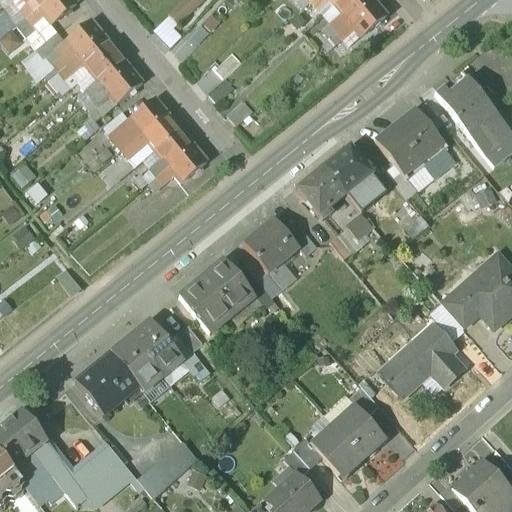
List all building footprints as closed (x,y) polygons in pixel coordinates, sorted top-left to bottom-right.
[(24,0),(30,6),(36,14),(53,0),(24,0)] [(69,0),(53,0),(36,14),(43,22),(49,30),(76,8),(69,0)] [(198,0),(188,0),(167,20),(177,29),(203,4),(198,0)] [(309,7),(302,0),(295,6),(302,13),(309,7)] [(322,0),(317,0),(309,8),(316,15),(327,5),(322,0)] [(322,0),(327,5),(333,11),(345,0),(322,0)] [(368,0),(345,0),(333,11),(339,20),(346,28),(373,5),(368,0)] [(373,5),(346,28),(353,36),(359,43),(385,21),(373,5)] [(30,6),(18,16),(25,24),(36,14),(30,6)] [(36,14),(25,24),(31,32),(43,22),(36,14)] [(296,20),(290,26),(296,32),(302,26),(296,20)] [(339,20),(328,29),(335,37),(346,28),(339,20)] [(90,25),(63,47),(69,54),(75,62),(102,40),(90,25)] [(346,28),(335,37),(341,45),(353,36),(346,28)] [(102,40),(75,62),(82,70),(89,78),(115,56),(102,40)] [(69,54),(58,63),(64,72),(75,62),(69,54)] [(115,56),(89,78),(95,87),(102,94),(129,73),(115,56)] [(82,70),(75,62),(64,72),(71,80),(82,70)] [(129,73),(102,94),(109,103),(115,110),(141,88),(129,73)] [(224,84),(207,98),(216,108),(232,93),(224,84)] [(495,119),(467,84),(448,98),(443,92),(434,100),(467,142),(495,119)] [(95,87),(84,96),(90,104),(102,94),(95,87)] [(102,94),(90,104),(97,112),(109,103),(102,94)] [(97,112),(95,114),(101,121),(115,110),(109,103),(97,112)] [(154,103),(127,125),(127,126),(140,141),(166,119),(154,103)] [(90,104),(83,110),(90,118),(95,114),(97,112),(90,104)] [(242,107),(226,121),(235,131),(251,116),(242,107)] [(442,130),(425,108),(415,116),(433,138),(442,130)] [(415,116),(415,115),(374,148),(393,171),(402,183),(403,182),(443,150),(433,138),(415,116)] [(121,118),(102,133),(108,141),(127,126),(127,125),(121,118)] [(180,135),(166,119),(140,141),(146,149),(153,157),(180,135)] [(511,140),(495,119),(467,142),(493,174),(511,158),(511,140)] [(127,126),(108,141),(121,156),(128,150),(140,141),(127,126)] [(180,135),(153,157),(159,165),(166,173),(193,151),(180,135)] [(140,141),(128,150),(135,158),(146,149),(140,141)] [(193,151),(166,173),(173,181),(179,188),(206,167),(193,151)] [(373,185),(348,154),(322,175),(344,202),(361,188),(364,192),(373,185)] [(159,165),(148,174),(155,182),(166,173),(159,165)] [(402,183),(393,171),(383,178),(405,206),(415,198),(403,182),(402,183)] [(166,173),(155,182),(161,190),(173,181),(166,173)] [(322,175),(296,195),(321,227),(331,219),(327,215),(344,202),(322,175)] [(403,223),(387,204),(377,212),(385,223),(385,224),(391,232),(403,223)] [(377,212),(374,209),(359,222),(370,235),(385,224),(385,223),(377,212)] [(359,222),(345,233),(346,235),(356,247),(370,235),(359,222)] [(286,240),(273,224),(242,250),(252,262),(266,279),(267,280),(298,255),(286,240)] [(316,254),(297,231),(286,240),(298,255),(305,263),(316,254)] [(356,247),(346,235),(337,242),(351,259),(360,252),(356,247)] [(511,304),(511,277),(496,260),(449,303),(471,327),(477,321),(491,337),(505,325),(498,317),(511,304)] [(266,279),(252,262),(242,270),(256,287),(266,279)] [(253,302),(223,265),(178,302),(208,339),(253,302)] [(471,327),(449,303),(439,312),(461,336),(471,327)] [(167,347),(149,326),(129,342),(161,382),(181,366),(167,347)] [(186,331),(176,339),(192,358),(201,350),(186,331)] [(452,356),(430,332),(377,380),(400,405),(429,378),(443,393),(462,376),(448,361),(452,356)] [(192,358),(176,339),(167,347),(181,366),(182,366),(191,359),(192,358)] [(161,382),(129,342),(108,359),(136,393),(141,399),(161,382)] [(136,393),(108,359),(74,387),(102,421),(136,393)] [(208,379),(191,359),(182,366),(199,386),(208,379)] [(376,413),(359,393),(347,404),(353,411),(364,423),(376,413)] [(353,411),(331,431),(361,465),(383,444),(364,423),(353,411)] [(44,448),(19,416),(0,431),(0,464),(9,476),(44,448)] [(331,431),(310,450),(321,463),(340,484),(361,465),(331,431)] [(310,450),(303,443),(290,455),(292,457),(307,474),(321,463),(310,450)] [(182,447),(135,484),(152,504),(196,464),(182,447)] [(44,448),(9,476),(19,489),(21,491),(57,463),(45,448),(44,448)] [(106,451),(71,480),(71,481),(70,482),(71,483),(71,484),(86,503),(123,473),(106,451)] [(307,474),(292,457),(281,466),(293,480),(294,480),(297,483),(307,474)] [(57,463),(21,491),(37,511),(71,484),(71,483),(70,482),(71,481),(71,480),(57,463)] [(9,476),(0,464),(0,504),(19,489),(9,476)] [(482,465),(450,494),(462,508),(465,511),(511,511),(511,497),(482,465)] [(293,480),(265,506),(270,511),(307,511),(316,504),(297,483),(294,480),(293,480)] [(450,494),(447,492),(438,499),(449,511),(456,511),(462,508),(450,494)]
